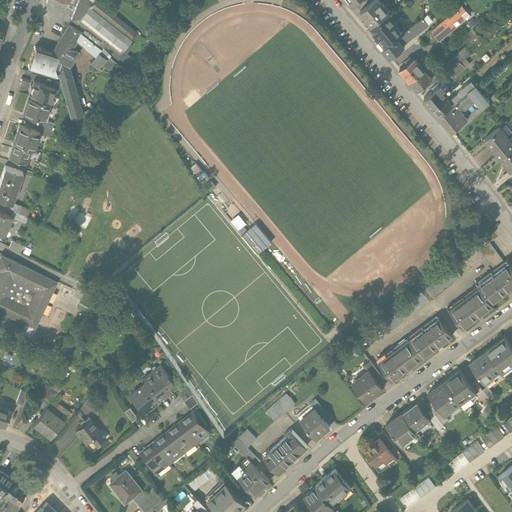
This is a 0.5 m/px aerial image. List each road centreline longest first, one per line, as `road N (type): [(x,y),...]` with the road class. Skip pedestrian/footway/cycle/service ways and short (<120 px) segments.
road 1 (residential): [(327,0),(511,228)]
road 2 (residential): [(511,310),(340,438)]
